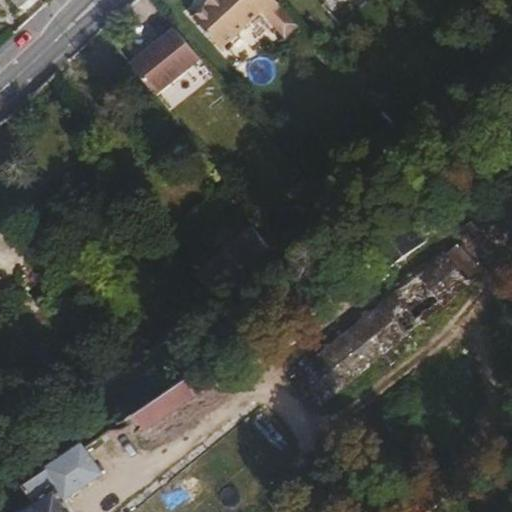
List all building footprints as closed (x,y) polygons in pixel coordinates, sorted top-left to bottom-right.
[(264,16),(278,3),(276,0),(207,0),(207,1),(209,3),(193,17),(221,48),(261,13),(264,16)] [(173,27),(129,63),(156,96),(200,59),(173,27)] [(310,215),(322,204),(300,177),(288,188),(310,215)] [(254,215),(246,222),(268,252),(277,244),(254,215)] [(244,233),(194,276),(180,288),(200,311),(264,255),(244,233)] [(395,261),(383,247),(358,266),(370,281),(395,261)] [(460,289),(435,260),(276,391),(301,420),(460,289)] [(111,372),(119,382),(151,354),(142,345),(111,372)] [(99,358),(63,389),(85,411),(119,382),(111,372),(99,358)] [(166,383),(117,418),(125,429),(174,396),(166,383)] [(72,449),(67,443),(32,468),(35,471),(14,486),(24,501),(8,511),(62,511),(51,494),(86,470),(72,449)]
